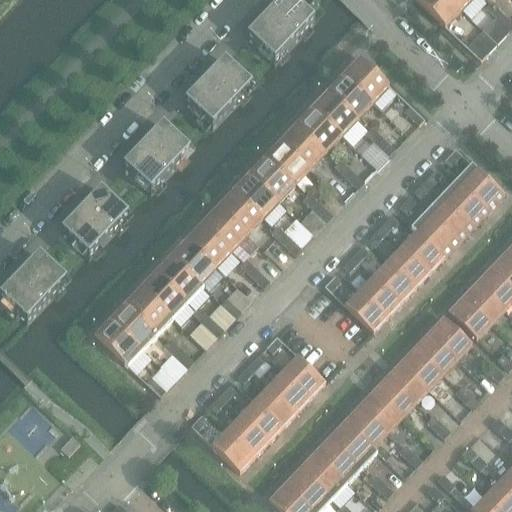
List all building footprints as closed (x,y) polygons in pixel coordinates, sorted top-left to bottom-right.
[(274,68),(314,26),(286,0),(247,42),(274,68)] [(461,15),(445,0),(417,0),(415,3),(445,32),(461,15)] [(475,0),(445,0),(461,15),(475,0)] [(504,17),(492,6),(485,13),(497,25),(504,17)] [(511,33),(511,25),(504,17),(497,25),(509,36),(511,33)] [(486,60),(472,46),(466,52),(481,66),(486,60)] [(389,91),(359,62),(343,79),(372,108),(389,91)] [(212,133),(252,91),(224,65),(184,107),(212,133)] [(372,108),(343,79),(327,96),(357,124),(372,108)] [(357,124),(327,96),(311,112),(341,141),(357,124)] [(424,125),(410,111),(404,117),(419,131),(424,125)] [(341,141),(311,112),(296,129),(325,157),(341,141)] [(325,157),(296,129),(280,145),(309,173),(325,157)] [(150,198),(190,156),(162,130),(123,172),(149,196),(150,198)] [(384,143),(372,132),(365,139),(377,150),(384,143)] [(389,162),(396,155),(384,143),(377,150),(389,162)] [(309,173),(280,145),(264,162),(293,190),(309,173)] [(450,171),(461,160),(455,154),(444,166),(450,171)] [(293,190),(264,162),(248,178),(278,206),(293,190)] [(352,176),(340,165),(333,172),(345,183),(352,176)] [(476,173),(471,169),(456,185),(460,189),(489,216),(504,200),(476,173)] [(431,191),(442,180),(436,174),(425,186),(431,191)] [(358,195),(364,188),(352,176),(345,183),(358,195)] [(278,206),(248,178),(233,195),(262,223),(278,206)] [(460,189),(456,185),(441,201),(445,205),(474,232),(489,216),(460,189)] [(420,203),(431,191),(425,186),(414,197),(420,203)] [(89,263),(128,221),(101,195),(61,237),(87,262),(89,263)] [(262,223),(233,195),(217,211),(246,239),(262,223)] [(321,209),(309,198),(302,205),(314,217),(321,209)] [(405,219),(416,207),(410,201),(399,213),(405,219)] [(445,205),(441,201),(426,217),(430,221),(459,248),(474,232),(445,205)] [(333,221),(321,209),(314,217),(326,228),(333,221)] [(246,239),(217,211),(201,228),(230,256),(246,239)] [(430,221),(426,217),(412,232),(416,236),(444,263),(459,248),(430,221)] [(387,237),(397,227),(391,221),(381,232),(387,237)] [(230,256),(201,228),(186,244),(215,272),(230,256)] [(283,249),(289,242),(277,231),(271,238),(283,249)] [(377,248),(387,237),(381,232),(371,242),(377,248)] [(416,236),(412,232),(411,233),(415,237),(401,251),(430,278),(444,263),(416,236)] [(301,254),(289,242),(283,249),(295,261),(301,254)] [(215,272),(186,244),(170,261),(199,288),(203,292),(204,292),(199,288),(215,272)] [(359,267),(369,257),(363,251),(353,261),(359,267)] [(430,278),(401,251),(387,266),(416,293),(430,278)] [(511,265),(504,258),(490,273),(511,293),(511,265)] [(0,302),(27,328),(67,286),(39,260),(0,300),(0,302)] [(199,288),(170,261),(155,277),(184,304),(188,308),(203,292),(199,288)] [(349,277),(359,267),(353,261),(343,272),(349,277)] [(258,275),(246,264),(239,271),(251,283),(258,275)] [(416,293),(387,266),(373,281),(402,308),(416,293)] [(511,307),(511,293),(490,273),(476,288),(505,315),(511,307)] [(270,287),(258,275),(251,283),(263,294),(270,287)] [(184,304),(155,277),(140,292),(169,320),(173,324),(188,308),(184,304)] [(330,297),(340,287),(334,281),(324,292),(330,297)] [(402,308),(373,281),(359,296),(387,323),(402,308)] [(505,315),(476,288),(462,303),(491,330),(505,315)] [(169,320),(140,292),(125,308),(154,336),(158,340),(173,324),(169,320)] [(387,323),(359,296),(344,311),(373,338),(387,323)] [(241,317),(227,304),(227,303),(221,309),(235,323),(241,317)] [(491,330),(462,303),(448,318),(476,345),(491,330)] [(154,336),(125,308),(110,324),(139,351),(143,355),(158,340),(154,336)] [(205,331),(212,324),(200,313),(193,320),(205,331)] [(471,350),(443,323),(429,338),(457,365),(471,350)] [(151,363),(143,355),(139,351),(110,324),(95,340),(124,368),(136,379),(151,363)] [(224,335),(212,324),(205,331),(217,343),(224,335)] [(457,365),(429,338),(414,353),(443,380),(457,365)] [(273,358),(283,347),(277,342),(266,352),(273,358)] [(182,356),(170,344),(163,351),(175,363),(182,356)] [(443,380),(414,353),(400,368),(428,395),(443,380)] [(194,367),(182,356),(175,363),(187,374),(194,367)] [(511,372),(511,367),(503,359),(497,365),(509,376),(511,372)] [(325,388),(297,361),(282,376),(311,403),(325,388)] [(253,378),(263,367),(257,362),(248,372),(253,378)] [(428,395),(400,368),(386,383),(414,410),(428,395)] [(504,381),(492,370),(486,376),(498,387),(504,381)] [(244,388),(253,378),(248,372),(238,382),(244,388)] [(311,403),(282,376),(268,391),(296,419),(311,403)] [(166,397),(152,383),(146,389),(160,403),(166,397)] [(414,410),(386,383),(372,398),(400,425),(414,410)] [(225,407),(235,397),(229,391),(219,401),(225,407)] [(296,419),(268,391),(254,406),(282,433),(296,419)] [(470,399),(461,391),(455,398),(463,407),(470,399)] [(400,425),(372,398),(358,412),(386,439),(400,425)] [(479,408),(470,399),(463,407),(472,415),(479,408)] [(225,407),(219,401),(210,412),(216,417),(225,407)] [(282,433),(254,406),(240,421),(268,448),(282,433)] [(386,439),(358,412),(344,427),(372,454),(376,458),(377,457),(373,453),(386,439)] [(197,437),(207,427),(201,421),(191,431),(197,437)] [(268,448),(240,421),(225,436),(254,463),(268,448)] [(442,429),(433,421),(426,428),(435,436),(442,429)] [(506,431),(498,423),(491,430),(499,438),(506,431)] [(372,454),(344,427),(329,442),(358,469),(362,474),(376,458),(372,454)] [(444,444),(450,437),(442,429),(435,436),(444,444)] [(508,446),(511,442),(511,436),(506,431),(499,438),(508,446)] [(254,463),(225,436),(211,451),(240,478),(254,463)] [(69,461),(80,449),(72,442),(61,454),(69,461)] [(358,469),(329,442),(314,458),(343,485),(347,489),(362,474),(358,469)] [(407,466),(414,458),(405,450),(398,457),(407,466)] [(478,460),(469,452),(463,459),(471,467),(478,460)] [(343,485),(314,458),(299,474),(328,501),(332,505),(347,489),(343,485)] [(416,474),(422,467),(414,458),(407,466),(416,474)] [(487,469),(478,460),(471,467),(480,476),(487,469)] [(511,472),(499,486),(511,499),(511,472)] [(328,501),(299,474),(284,490),(307,511),(325,511),(332,505),(328,501)] [(384,488),(374,478),(367,485),(377,495),(384,488)] [(455,491),(443,480),(437,486),(449,497),(455,491)] [(511,511),(511,499),(499,486),(484,502),(495,511),(511,511)] [(393,497),(384,488),(377,495),(387,504),(393,497)] [(307,511),(284,490),(269,506),(275,511),(307,511)] [(444,502),(433,491),(427,497),(438,508),(444,502)] [(495,511),(484,502),(474,511),(495,511)]
